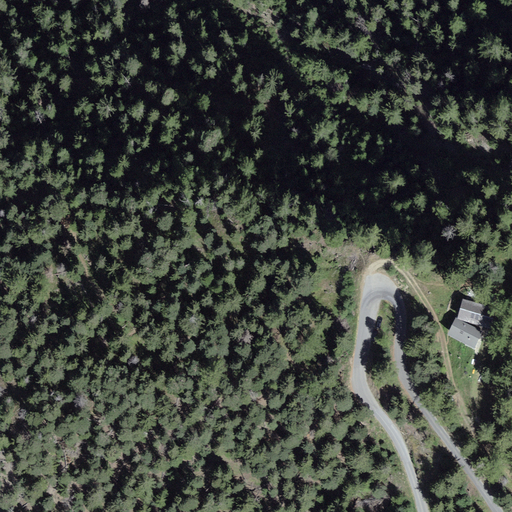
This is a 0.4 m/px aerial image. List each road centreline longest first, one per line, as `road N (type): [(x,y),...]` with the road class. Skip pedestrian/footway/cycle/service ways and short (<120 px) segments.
road 1 (tertiary): [(421,511),(399,445),(360,388),(362,336),(380,286),(399,310),(406,382),(497,511)]
road 2 (track): [(375,287),(372,269),(385,260),(416,287),(438,325),(469,424)]
